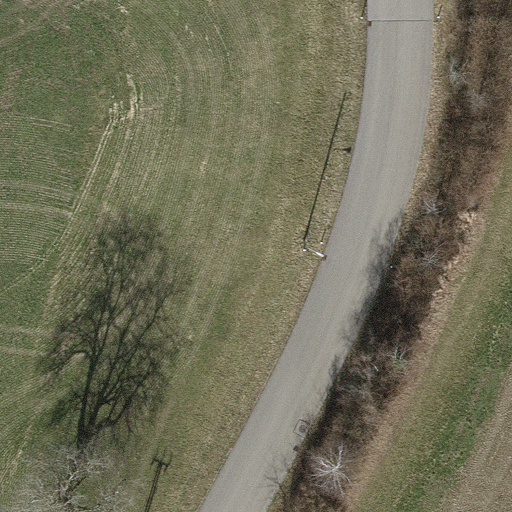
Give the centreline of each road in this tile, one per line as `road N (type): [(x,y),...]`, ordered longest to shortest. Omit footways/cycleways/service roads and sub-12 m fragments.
road 1 (tertiary): [(403,0),(403,113),(345,285),(226,511)]
road 2 (track): [(511,172),(494,237),(371,511)]
